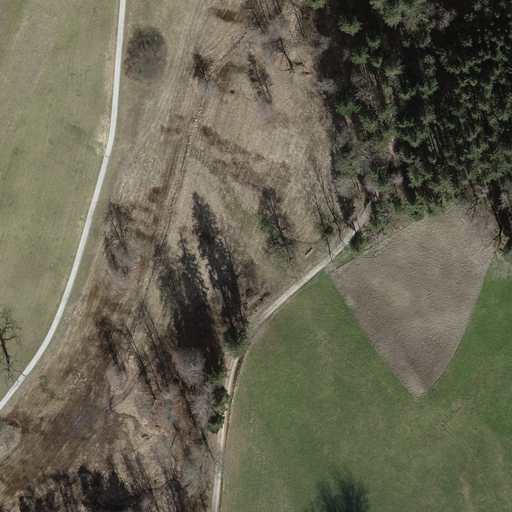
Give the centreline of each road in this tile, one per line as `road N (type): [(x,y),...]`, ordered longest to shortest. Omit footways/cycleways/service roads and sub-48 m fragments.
road 1 (track): [(211,511),(224,393),(240,343),(365,218),(390,131),(391,67),(414,0)]
road 2 (track): [(0,409),(52,333),(69,288),(108,155),(123,0)]
